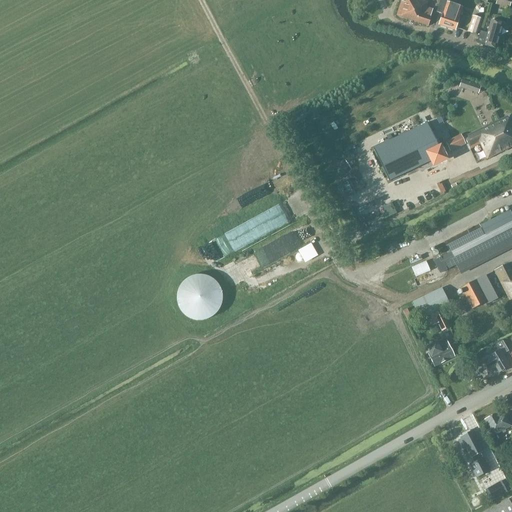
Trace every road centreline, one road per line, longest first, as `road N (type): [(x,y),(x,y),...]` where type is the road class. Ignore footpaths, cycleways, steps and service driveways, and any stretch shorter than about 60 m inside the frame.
road 1 (track): [(197,0),(344,273),(402,299),(511,255)]
road 2 (tertiary): [(275,511),(511,381)]
road 3 (unclassified): [(511,66),(388,16),(383,0)]
